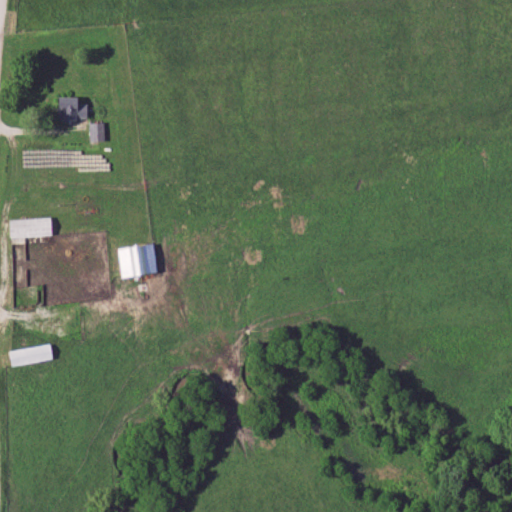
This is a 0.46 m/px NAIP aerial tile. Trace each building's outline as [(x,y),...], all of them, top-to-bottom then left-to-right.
[(88,36),(105,36),(105,28),(88,28),(88,36)] [(90,120),(90,97),(57,97),(57,120),(90,120)] [(105,143),(105,124),(90,124),(90,143),(105,143)] [(54,237),(54,218),(10,218),(11,237),(54,237)] [(156,244),(120,248),(124,278),(160,274),(156,244)] [(55,359),(52,344),(10,351),(13,366),(55,359)]
